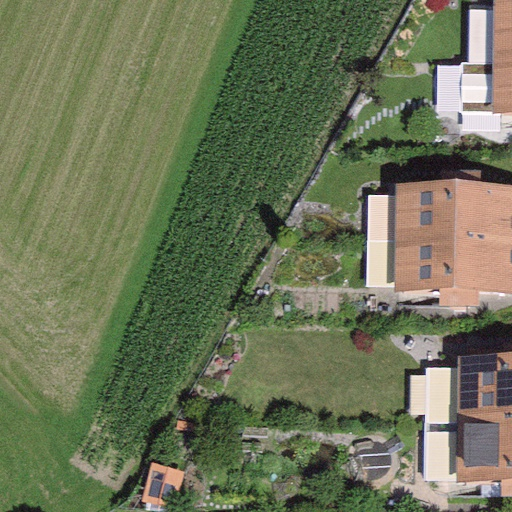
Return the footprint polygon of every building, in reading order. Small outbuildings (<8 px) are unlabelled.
[(511,11),(501,12),(502,64),(511,64),(511,11)] [(511,115),(511,64),(502,64),(461,65),(462,116),(511,115)] [(511,196),(402,199),(403,245),(511,242),(511,196)] [(511,300),(511,242),(403,245),(405,303),(511,300)] [(511,364),(466,365),(467,425),(511,424),(511,364)] [(511,489),(511,424),(467,425),(467,489),(511,489)]
